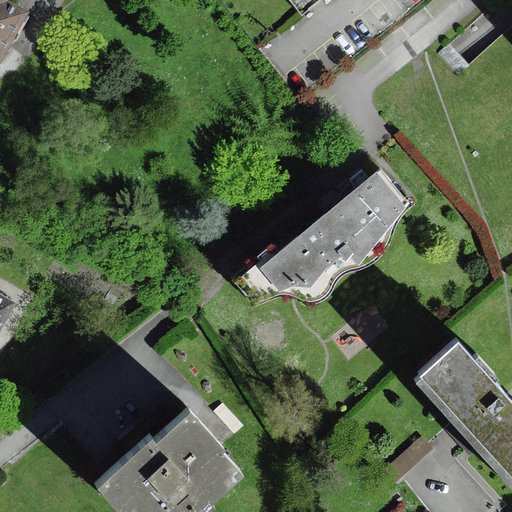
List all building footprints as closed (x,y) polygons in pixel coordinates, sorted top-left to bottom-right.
[(5,0),(0,0),(0,65),(6,69),(34,14),(5,0)] [(296,0),(315,23),(343,0),(353,0),(354,1),(354,0),(296,0)] [(385,173),(269,265),(287,292),(303,283),(317,289),(336,265),(354,254),(366,263),(414,209),(385,173)] [(0,295),(0,331),(15,304),(0,295)] [(455,335),(414,372),(511,479),(511,398),(511,397),(455,335)] [(140,446),(96,486),(118,511),(126,511),(130,509),(132,511),(199,511),(242,474),(220,451),(224,448),(190,410),(155,441),(151,436),(140,446)]
